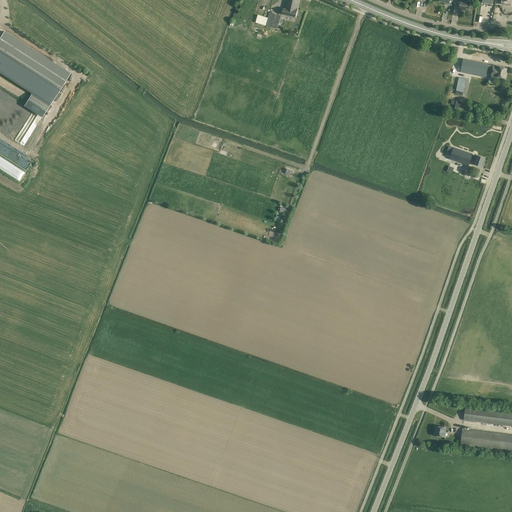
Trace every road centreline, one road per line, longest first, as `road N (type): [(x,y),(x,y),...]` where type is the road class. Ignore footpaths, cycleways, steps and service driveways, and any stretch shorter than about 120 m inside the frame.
road 1 (tertiary): [(374,511),(511,130)]
road 2 (track): [(365,7),(308,167),(238,146)]
road 3 (residential): [(511,20),(466,29),(372,0)]
road 4 (secondary): [(478,43),(350,0)]
